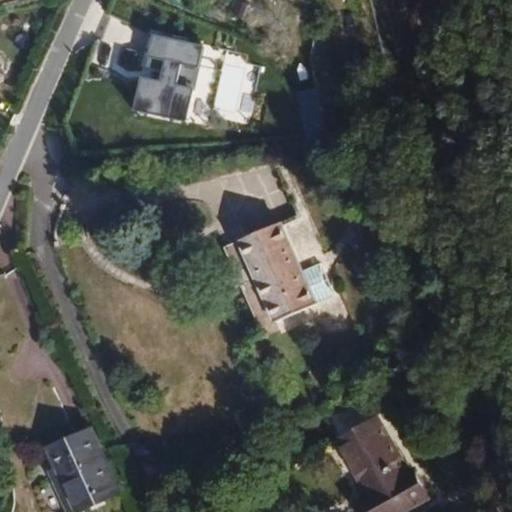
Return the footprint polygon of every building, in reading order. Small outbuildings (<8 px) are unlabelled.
[(266,60),(154,35),(136,113),(208,130),(211,117),(251,126),(266,60)] [(299,219),(227,250),(263,332),(318,308),(305,276),(321,268),(308,240),(334,217),(309,160),(274,162),(299,219)] [(357,407),(340,416),(349,431),(365,422),(357,407)] [(380,418),(337,441),(361,487),(358,489),(363,498),(357,501),(362,511),(402,511),(430,497),(414,470),(410,474),(380,418)] [(84,511),(121,495),(93,430),(48,450),(56,469),(61,468),(78,511),(84,511)] [(78,511),(61,468),(56,469),(48,473),(65,511),(78,511)]
